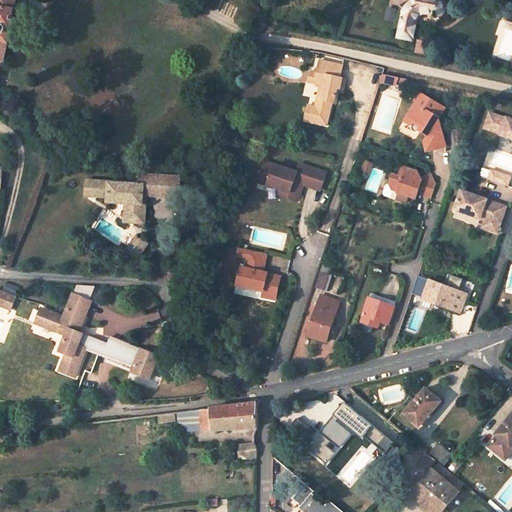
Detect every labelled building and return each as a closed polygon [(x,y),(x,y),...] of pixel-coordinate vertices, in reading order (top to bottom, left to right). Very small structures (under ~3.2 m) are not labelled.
[(0,0),(0,72),(2,62),(5,63),(17,10),(25,11),(27,0),(0,0)] [(442,0),(415,0),(415,1),(410,5),(406,9),(404,14),(399,36),(413,40),(417,19),(419,17),(423,13),(426,12),(434,14),(438,14),(442,12),(445,9),(445,8),(445,5),(444,2),(443,1),(442,0)] [(511,17),(506,15),(503,25),(511,27),(511,17)] [(343,64),(320,60),(318,72),(311,70),(309,81),(319,83),(324,84),(321,98),(320,98),(317,110),(308,108),(305,119),(328,124),(333,102),(335,102),(338,87),(341,88),(343,77),(341,77),(343,64)] [(381,80),(397,84),(398,77),(383,73),(381,80)] [(309,105),(308,108),(317,110),(320,98),(321,98),(324,84),(319,83),(314,106),(309,105)] [(433,126),(439,117),(444,108),(421,93),(406,117),(421,127),(419,130),(428,135),(424,142),(426,151),(446,146),(442,131),(433,126)] [(511,119),(507,118),(506,119),(489,113),(484,128),(501,134),(501,135),(511,138),(511,119)] [(404,121),(419,130),(421,127),(406,117),(404,121)] [(442,131),(439,117),(433,126),(442,131)] [(289,193),(287,198),(297,201),(303,182),(320,188),(325,173),(302,166),(299,174),(295,173),(263,162),(259,175),(269,178),(266,186),(280,190),(289,193)] [(394,191),(416,198),(418,192),(431,197),(436,184),(431,172),(420,178),(416,170),(406,167),(403,177),(399,176),(393,174),(390,184),(394,191)] [(500,184),(504,175),(492,171),(488,180),(500,184)] [(108,204),(126,205),(126,216),(135,216),(135,225),(143,225),(145,204),(142,204),(142,195),(151,196),(151,192),(169,193),(169,186),(180,187),(181,177),(141,175),(140,185),(110,183),(110,182),(87,181),(86,194),(96,194),(96,198),(109,198),(108,204)] [(266,186),(269,178),(259,175),(256,182),(266,186)] [(507,187),(510,178),(504,175),(500,184),(507,187)] [(151,196),(179,198),(180,187),(169,186),(169,193),(151,192),(151,196)] [(487,200),(461,191),(454,211),(485,221),(499,226),(506,207),(487,201),(487,200)] [(126,216),(125,224),(135,225),(135,216),(126,216)] [(499,226),(485,221),(482,228),(497,233),(499,226)] [(148,245),(137,238),(125,254),(136,262),(148,245)] [(239,248),(237,256),(248,258),(250,251),(246,250),(242,249),(239,248)] [(242,268),(240,278),(250,281),(248,288),(264,291),(262,297),(276,300),(281,278),(268,275),(268,274),(263,273),(267,254),(250,251),(248,258),(246,269),(242,268)] [(324,290),(330,273),(322,270),(316,287),(324,290)] [(250,281),(240,278),(238,286),(248,288),(250,281)] [(460,313),(468,293),(430,280),(423,299),(460,313)] [(16,298),(0,291),(0,306),(11,311),(16,298)] [(80,317),(87,301),(71,295),(62,319),(40,311),(35,325),(66,337),(60,353),(65,355),(60,371),(75,377),(85,349),(134,369),(132,374),(150,381),(159,357),(111,338),(108,345),(72,331),(75,323),(81,325),(83,318),(80,317)] [(322,295),(308,336),(326,342),(340,302),(322,295)] [(389,324),(395,306),(394,305),(396,301),(382,297),(381,301),(369,297),(361,323),(374,327),(375,323),(379,325),(380,322),(389,324)] [(441,401),(426,389),(405,413),(420,426),(441,401)] [(91,397),(90,390),(79,391),(79,399),(91,397)] [(213,432),(257,429),(257,403),(212,408),(213,430),(213,432)] [(297,417),(287,430),(326,462),(335,451),(327,445),(331,440),(339,447),(353,430),(363,438),(365,435),(386,453),(395,442),(350,405),(341,407),(315,437),(308,431),(310,428),(297,417)] [(181,431),(213,430),(212,408),(179,412),(181,431)] [(511,447),(511,414),(496,434),(498,436),(489,447),(506,460),(511,452),(511,448),(511,447)] [(242,445),(244,459),(257,458),(257,450),(256,443),(242,445)] [(454,455),(439,443),(431,454),(445,465),(454,455)] [(399,448),(391,457),(401,465),(399,448)] [(370,457),(363,451),(342,476),(349,482),(370,457)] [(465,462),(459,457),(449,469),(455,473),(465,462)] [(433,511),(440,511),(452,500),(451,499),(458,491),(447,482),(441,477),(445,472),(439,467),(435,472),(434,471),(433,472),(432,471),(413,495),(433,511)] [(451,478),(445,472),(441,477),(447,482),(451,478)] [(305,483),(292,498),(301,506),(300,508),(304,511),(343,511),(330,500),(326,505),(312,493),(314,491),(305,483)]
